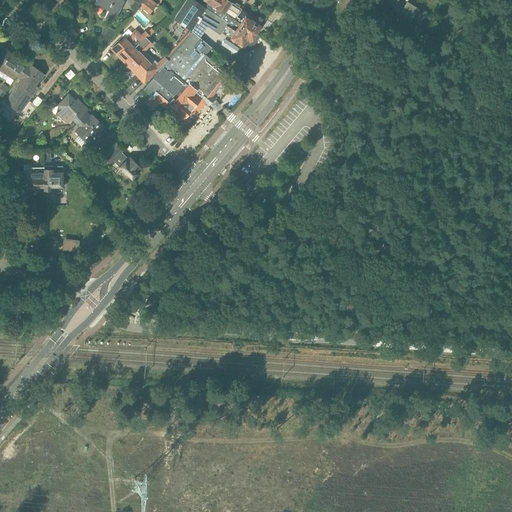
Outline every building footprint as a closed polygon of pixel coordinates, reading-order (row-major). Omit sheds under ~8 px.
[(87,0),(88,0),(97,5),(97,3),(109,9),(105,17),(111,20),(120,0),(87,0)] [(143,0),(133,0),(134,0),(135,1),(130,8),(134,11),(139,5),(140,5),(143,0)] [(157,4),(152,0),(144,0),(139,7),(141,9),(142,8),(149,14),(157,4)] [(194,0),(187,0),(176,17),(193,28),(198,20),(204,24),(212,12),(205,7),(194,0)] [(204,0),(208,2),(205,7),(212,12),(223,18),(233,25),(246,33),(248,29),(256,34),(256,33),(258,30),(259,28),(260,25),(253,21),(254,21),(256,17),(248,12),(247,12),(232,2),(228,0),(204,0)] [(212,12),(204,24),(216,32),(218,30),(222,32),(222,31),(244,46),(241,50),(248,54),(260,37),(256,34),(248,29),(246,33),(233,25),(223,18),(212,12)] [(99,36),(109,43),(117,31),(106,24),(99,36)] [(146,30),(143,33),(148,38),(150,35),(154,31),(151,28),(147,32),(146,30)] [(118,41),(110,50),(122,62),(132,52),(131,51),(135,47),(134,47),(138,43),(136,40),(141,35),(136,29),(131,34),(130,35),(126,39),(123,36),(118,41)] [(142,90),(139,94),(145,99),(148,95),(150,96),(151,97),(159,103),(178,118),(180,120),(180,119),(183,122),(187,121),(204,101),(205,101),(210,96),(208,94),(220,79),(226,72),(205,55),(211,47),(199,38),(190,31),(190,30),(165,57),(168,59),(161,67),(161,66),(159,69),(142,90)] [(132,52),(122,62),(143,83),(144,82),(158,68),(159,69),(161,66),(161,67),(168,59),(165,57),(164,56),(157,63),(144,50),(145,49),(152,43),(147,38),(148,38),(143,33),(141,35),(136,40),(138,43),(134,47),(135,47),(131,51),(132,52)] [(0,69),(3,65),(12,71),(18,75),(26,63),(12,54),(4,48),(0,53),(0,69)] [(26,63),(18,75),(21,78),(5,101),(13,106),(14,105),(22,110),(30,98),(28,97),(44,74),(31,64),(29,66),(26,63)] [(76,123),(87,113),(86,111),(87,109),(78,100),(76,102),(68,94),(58,105),(62,110),(58,114),(68,123),(72,119),(76,123)] [(76,123),(80,127),(75,131),(86,142),(102,125),(91,114),(90,116),(87,113),(76,123)] [(111,163),(114,161),(119,166),(131,178),(141,168),(129,156),(127,159),(121,153),(123,151),(114,143),(102,155),(111,163)] [(92,154),(87,159),(90,162),(95,157),(92,154)] [(42,188),(42,169),(32,169),(32,163),(22,164),(23,173),(22,173),(22,174),(14,171),(10,181),(5,195),(13,198),(18,186),(23,186),(23,193),(30,192),(30,189),(42,188)] [(52,166),(43,166),(44,191),(51,190),(51,187),(63,187),(63,176),(68,176),(76,189),(84,184),(74,166),(66,172),(67,173),(62,173),(62,170),(52,171),(52,166)] [(90,249),(93,255),(93,256),(96,254),(102,251),(99,244),(90,249)] [(135,291),(133,298),(142,305),(143,303),(145,305),(151,299),(149,297),(149,296),(141,289),(135,291)]
